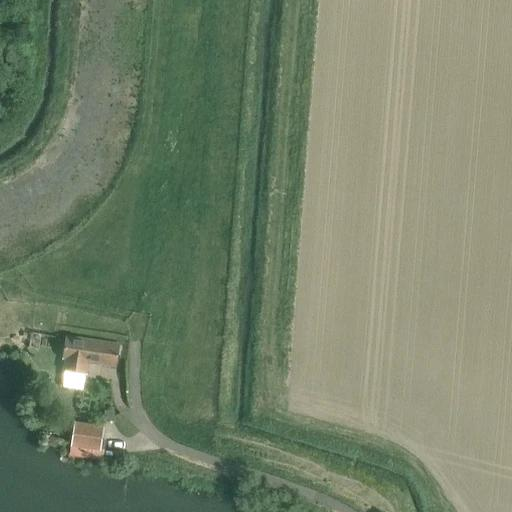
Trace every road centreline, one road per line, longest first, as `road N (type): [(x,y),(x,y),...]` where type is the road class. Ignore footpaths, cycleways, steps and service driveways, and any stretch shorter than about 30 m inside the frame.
road 1 (residential): [(346,511),(165,447),(138,416),(134,344)]
road 2 (track): [(0,279),(23,294),(136,321),(134,344)]
